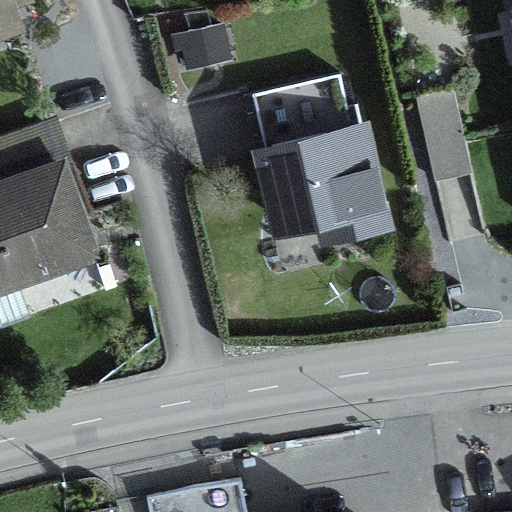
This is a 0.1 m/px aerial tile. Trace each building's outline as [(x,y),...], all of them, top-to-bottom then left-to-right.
[(0,0),(0,29),(18,23),(9,0),(0,0)] [(189,63),(228,54),(221,24),(182,32),(189,63)] [(348,102),(341,69),(254,89),(283,221),(322,212),(328,238),(386,224),(358,100),(348,102)] [(0,285),(94,252),(48,123),(0,139),(0,285)] [(248,511),(242,478),(149,496),(152,511),(248,511)]
